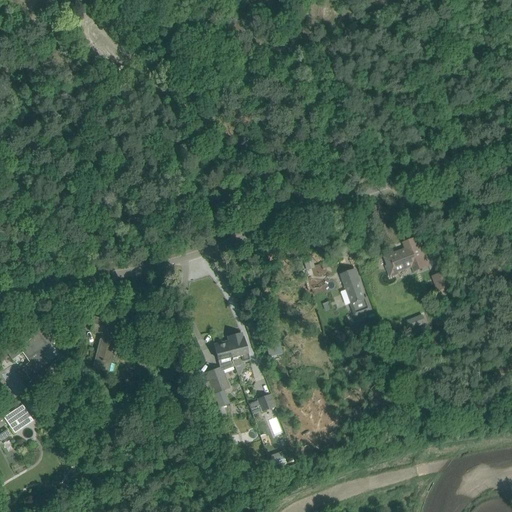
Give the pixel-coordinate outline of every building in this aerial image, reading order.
[(413,272),(429,266),(418,240),(410,243),(412,249),(388,259),(390,265),(386,267),(391,278),(400,275),(399,273),(412,269),(413,272)] [(364,298),(359,283),(360,283),(356,270),(341,276),(356,315),(370,309),(366,298),(364,298)] [(438,292),(453,285),(447,271),(432,276),(438,292)] [(119,337),(122,325),(95,318),(92,331),(102,333),(93,368),(108,372),(117,337),(119,337)] [(48,331),(43,325),(32,332),(35,336),(19,347),(17,343),(6,351),(12,360),(23,353),(30,362),(22,368),(31,381),(37,390),(59,374),(52,365),(52,366),(48,360),(47,361),(42,354),(50,348),(48,346),(55,341),(48,332),(49,332),(48,331)] [(232,340),(229,341),(235,366),(236,366),(241,364),(240,362),(249,360),(247,353),(246,347),(243,337),(242,338),(241,333),(231,336),(232,340)] [(145,369),(153,366),(142,338),(135,341),(139,353),(138,354),(145,369)] [(211,381),(202,384),(206,395),(212,393),(213,395),(214,394),(219,408),(223,407),(230,404),(225,391),(229,389),(222,371),(235,367),(236,366),(235,366),(229,341),(224,343),(224,342),(214,345),(217,355),(218,361),(220,368),(208,372),(211,381)] [(280,344),(267,346),(269,356),(282,354),(280,344)] [(262,413),(275,408),(270,394),(257,399),(262,413)] [(11,429),(23,421),(16,410),(3,418),(11,429)] [(277,420),(269,423),(274,435),(282,432),(277,420)] [(7,429),(0,434),(0,441),(0,442),(11,435),(7,429)] [(233,447),(241,444),(237,434),(229,437),(233,447)]
